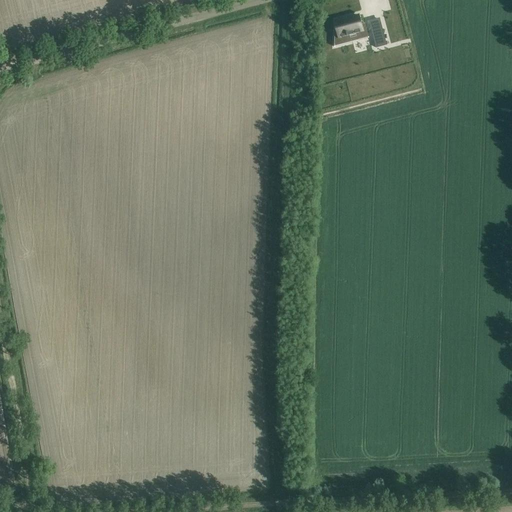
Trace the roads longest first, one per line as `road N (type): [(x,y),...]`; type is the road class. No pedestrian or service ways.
road 1 (track): [(287,0),(272,380),(283,507)]
road 2 (unclassified): [(0,73),(270,0)]
road 3 (track): [(511,493),(283,507)]
road 4 (track): [(26,506),(0,358)]
